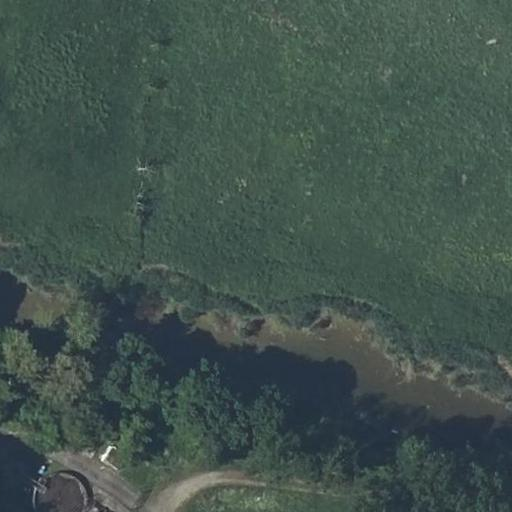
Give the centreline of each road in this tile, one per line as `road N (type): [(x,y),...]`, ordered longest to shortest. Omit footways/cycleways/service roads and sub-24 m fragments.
road 1 (track): [(177,511),(194,486),(222,477),(494,511)]
road 2 (track): [(0,437),(48,444),(161,511)]
